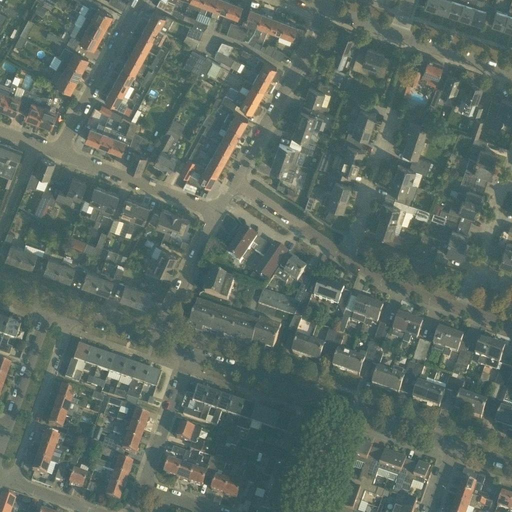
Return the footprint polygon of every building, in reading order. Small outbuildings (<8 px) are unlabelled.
[(127,4),(120,0),(109,0),(108,3),(123,11),(127,4)] [(161,0),(159,0),(157,5),(165,10),(171,13),(173,9),(176,3),(168,0),(167,3),(161,0)] [(190,0),(189,4),(201,9),(203,0),(190,0)] [(203,0),(201,9),(199,13),(204,15),(207,7),(214,9),(217,0),(203,0)] [(228,0),(217,0),(214,9),(211,17),(209,23),(207,27),(214,30),(217,22),(215,21),(219,11),(226,14),(231,1),(228,0)] [(439,0),(426,0),(424,7),(436,11),(439,0)] [(439,0),(436,11),(447,14),(451,0),(439,0)] [(451,0),(447,14),(459,18),(464,0),(451,0)] [(464,0),(459,18),(470,22),(476,0),(464,0)] [(480,0),(476,0),(470,22),(482,25),(486,11),(482,10),(485,1),(480,0)] [(243,5),(231,1),(226,14),(238,18),(243,5)] [(85,15),(86,16),(106,27),(112,16),(98,8),(97,9),(92,6),(89,12),(87,11),(85,15)] [(239,26),(235,38),(243,41),(250,22),(258,25),(262,13),(250,8),(245,20),(244,20),(241,26),(239,26)] [(508,14),(503,29),(511,31),(511,8),(509,8),(508,14)] [(183,19),(185,15),(184,14),(173,9),(171,13),(183,19)] [(503,29),(508,14),(496,10),(491,25),(503,29)] [(154,11),(148,22),(159,28),(162,24),(168,27),(173,19),(167,15),(166,17),(154,11),(153,11),(154,11)] [(262,27),(269,30),(274,17),(262,13),(258,25),(258,26),(249,43),(253,46),(259,36),(262,27)] [(197,19),(185,15),(183,19),(195,23),(197,19)] [(86,16),(80,27),(100,38),(106,27),(86,16)] [(269,30),(281,34),(286,22),(274,17),(269,30)] [(20,35),(26,38),(35,22),(29,19),(20,35)] [(197,19),(195,23),(194,26),(203,30),(204,31),(207,27),(209,23),(197,19)] [(159,28),(148,22),(142,33),(153,40),(161,43),(167,33),(159,28)] [(226,34),(235,38),(239,26),(231,22),(226,34)] [(297,26),(286,22),(281,34),(293,39),(295,33),(297,27),(297,26)] [(63,39),(77,46),(80,41),(94,49),(100,38),(80,27),(75,24),(70,34),(66,33),(63,39)] [(203,30),(194,26),(191,25),(187,35),(200,40),(204,31),(203,30)] [(297,27),(295,33),(301,35),(303,29),(297,27)] [(142,33),(135,44),(147,51),(153,40),(142,33)] [(345,60),(347,54),(352,56),(357,44),(353,42),(355,38),(342,33),(339,41),(337,40),(334,48),(339,50),(334,64),(342,68),(343,65),(345,60)] [(21,49),(27,39),(26,38),(20,35),(15,45),(21,49)] [(53,41),(53,42),(60,45),(63,39),(59,37),(56,36),(53,41)] [(63,39),(60,45),(64,48),(59,57),(82,70),(88,59),(74,51),(77,46),(63,39)] [(215,58),(230,66),(234,59),(228,55),(233,46),(222,42),(215,56),(215,58)] [(147,51),(135,44),(129,55),(141,62),(147,51)] [(265,52),(272,56),(275,48),(267,45),(265,52)] [(272,56),(280,61),(285,53),(276,48),(275,48),(272,56)] [(383,56),(384,54),(368,48),(366,54),(358,51),(353,69),(365,74),(368,66),(378,70),(376,74),(384,77),(391,58),(383,56)] [(160,49),(156,56),(160,58),(164,51),(160,49)] [(243,49),(242,52),(241,54),(249,58),(251,54),(243,49)] [(183,67),(191,71),(200,54),(193,50),(183,67)] [(191,71),(198,74),(206,57),(200,54),(191,71)] [(129,55),(123,66),(135,73),(137,70),(142,72),(146,64),(141,62),(129,55)] [(150,67),(154,69),(160,58),(156,56),(150,67)] [(82,70),(59,57),(62,59),(56,70),(62,73),(77,81),(82,70)] [(206,57),(198,74),(205,78),(213,63),(212,60),(206,57)] [(241,63),(234,59),(230,66),(237,70),(241,63)] [(259,73),(270,79),(277,69),(277,68),(265,62),(259,59),(253,69),(259,73)] [(428,59),(420,81),(434,86),(443,65),(428,59)] [(135,73),(123,66),(117,78),(129,84),(135,73)] [(414,68),(409,82),(416,85),(421,71),(414,68)] [(331,69),(328,76),(342,81),(344,75),(345,74),(331,69)] [(70,92),(77,81),(62,73),(56,84),(70,92)] [(259,73),(253,84),(264,90),(270,79),(259,73)] [(461,79),(448,74),(442,90),(449,93),(445,102),(451,105),(461,79)] [(344,75),(342,81),(341,85),(339,88),(346,91),(351,77),(344,75)] [(328,76),(327,80),(341,85),(342,81),(328,76)] [(117,78),(111,89),(123,95),(129,84),(117,78)] [(258,101),(264,90),(253,84),(245,79),(242,85),(250,89),(247,95),(258,101)] [(329,94),(332,86),(321,82),(318,90),(309,87),(305,100),(314,103),(312,109),(325,113),(327,107),(319,105),(324,92),(329,94)] [(475,106),(483,87),(468,82),(462,98),(470,101),(466,111),(479,117),(482,108),(475,106)] [(0,108),(2,109),(10,88),(0,83),(0,108)] [(10,88),(2,109),(15,114),(17,108),(22,110),(28,95),(30,91),(24,89),(12,83),(10,88)] [(117,106),(116,108),(129,115),(132,109),(126,106),(127,105),(120,101),(123,95),(111,89),(105,99),(105,100),(117,106)] [(441,91),(436,89),(430,104),(436,106),(441,91)] [(222,101),(234,108),(237,104),(241,106),(240,107),(252,113),(252,112),(254,113),(257,108),(255,107),(258,101),(247,95),(240,91),(239,91),(236,96),(235,96),(232,101),(225,96),(222,101)] [(26,118),(39,123),(45,107),(44,106),(48,97),(44,96),(41,97),(38,104),(32,102),(34,97),(28,95),(22,110),(28,112),(26,118)] [(232,113),(234,108),(222,101),(216,98),(212,106),(217,109),(219,107),(229,112),(224,121),(242,131),(248,120),(237,113),(236,115),(232,113)] [(492,100),(486,118),(484,122),(482,128),(488,130),(490,126),(500,129),(500,127),(503,126),(504,123),(503,121),(503,119),(511,121),(511,118),(511,102),(502,99),(499,105),(497,104),(498,102),(492,100)] [(360,109),(356,121),(374,128),(374,127),(372,127),(376,114),(371,112),(373,107),(359,102),(356,108),(360,109)] [(102,105),(99,111),(109,116),(110,114),(112,111),(102,105)] [(51,127),(57,111),(45,107),(39,123),(51,127)] [(301,111),(297,124),(311,129),(315,117),(323,119),(325,113),(312,109),(311,114),(301,111)] [(112,111),(110,114),(121,120),(123,117),(112,111)] [(202,124),(206,126),(211,128),(217,117),(208,113),(202,124)] [(173,119),(169,128),(158,148),(161,150),(154,164),(169,172),(177,158),(166,151),(173,138),(177,140),(184,125),(173,119)] [(478,139),(482,128),(484,122),(477,119),(470,136),(474,138),(478,139)] [(438,124),(426,120),(424,127),(410,122),(406,135),(409,136),(422,141),(423,141),(428,128),(435,131),(438,124)] [(138,125),(135,123),(131,121),(126,135),(116,131),(109,149),(121,153),(121,154),(127,137),(132,139),(134,133),(138,125)] [(227,130),(224,135),(235,142),(242,131),(224,121),(221,127),(227,130)] [(372,127),(374,128),(356,121),(352,134),(348,132),(346,138),(360,143),(362,137),(367,139),(372,127)] [(99,123),(96,130),(90,127),(85,125),(81,132),(87,135),(85,140),(85,141),(86,140),(97,145),(104,126),(99,123)] [(297,124),(293,136),(304,140),(302,145),(313,149),(314,144),(307,142),(311,129),(297,124)] [(109,149),(116,131),(116,130),(104,126),(97,145),(109,149)] [(211,128),(206,126),(202,133),(210,138),(211,137),(220,142),(218,146),(229,153),(235,142),(224,135),(211,128)] [(128,150),(134,152),(133,153),(127,169),(140,174),(147,157),(141,155),(148,140),(134,133),(132,139),(128,150)] [(416,158),(422,141),(409,136),(403,153),(416,158)] [(358,148),(360,143),(346,138),(344,144),(345,144),(341,156),(359,163),(363,151),(365,151),(358,148)] [(479,153),(476,161),(492,167),(493,165),(497,155),(484,150),(487,142),(478,139),(474,138),(470,150),(479,153)] [(1,174),(12,178),(16,166),(17,166),(23,151),(0,142),(0,167),(3,169),(1,174)] [(198,142),(195,148),(200,151),(203,145),(198,142)] [(211,157),(223,164),(229,153),(218,146),(212,143),(205,154),(211,157)] [(300,151),(279,144),(275,156),(296,163),(300,151)] [(302,145),(300,151),(311,155),(313,149),(302,145)] [(196,158),(200,151),(195,148),(191,155),(196,158)] [(292,182),(294,177),(296,175),(297,172),(295,170),(298,164),(296,163),(275,156),(271,169),(282,173),(280,178),(292,182)] [(350,173),(356,176),(360,165),(359,164),(359,163),(341,156),(336,169),(333,168),(331,173),(334,174),(350,180),(348,179),(350,173)] [(205,168),(217,175),(223,164),(211,157),(205,168)] [(55,163),(41,158),(36,172),(32,171),(26,186),(34,189),(40,176),(49,179),(55,163)] [(180,175),(188,179),(193,169),(202,174),(199,180),(211,186),(217,175),(205,168),(194,162),(188,158),(184,166),(180,175)] [(414,164),(431,170),(433,164),(417,158),(414,164)] [(469,159),(462,179),(474,183),(477,174),(490,179),(495,165),(493,165),(492,167),(476,161),(469,159)] [(399,165),(394,178),(409,183),(408,184),(411,185),(416,172),(429,176),(431,170),(414,164),(412,170),(399,165)] [(346,185),(348,179),(334,174),(332,180),(335,181),(331,194),(347,199),(351,186),(346,185)] [(416,186),(411,185),(408,184),(409,183),(394,178),(391,177),(387,190),(400,195),(398,201),(410,205),(416,186)] [(55,198),(56,198),(56,199),(70,204),(73,196),(80,199),(86,183),(73,178),(69,186),(62,184),(55,182),(52,191),(47,202),(53,204),(55,198)] [(478,207),(478,208),(480,209),(484,196),(472,191),(474,183),(462,179),(455,199),(456,199),(478,207)] [(94,224),(107,191),(95,186),(89,202),(95,204),(90,218),(95,220),(94,224)] [(47,202),(52,191),(45,188),(34,215),(40,219),(41,216),(47,202)] [(118,195),(107,191),(94,224),(94,225),(98,227),(103,214),(109,217),(112,210),(112,211),(118,195)] [(342,211),(347,199),(331,194),(325,191),(320,204),(342,211)] [(311,210),(314,201),(315,198),(309,196),(305,208),(311,210)] [(120,214),(118,219),(124,221),(120,234),(125,235),(127,231),(138,203),(126,198),(120,214)] [(453,207),(451,206),(449,212),(441,210),(439,215),(459,223),(462,214),(474,218),(478,208),(478,207),(456,199),(453,207)] [(378,216),(380,217),(402,225),(406,211),(427,219),(430,212),(410,205),(398,201),(396,207),(383,202),(380,209),(379,209),(377,210),(376,213),(377,214),(378,215),(378,216)] [(131,233),(136,220),(143,222),(149,207),(138,203),(127,231),(131,233)] [(156,226),(166,230),(172,213),(172,212),(172,213),(162,209),(160,216),(153,213),(147,225),(155,229),(156,226)] [(172,213),(166,230),(176,234),(183,236),(187,224),(181,221),(183,217),(177,215),(178,215),(172,213)] [(447,242),(449,243),(450,242),(464,247),(465,245),(469,235),(456,231),(459,223),(439,215),(434,213),(431,220),(444,224),(443,230),(451,233),(447,242)] [(402,225),(380,217),(375,233),(388,237),(386,242),(406,249),(409,240),(398,236),(402,225)] [(275,244),(273,248),(257,237),(257,238),(242,228),(237,236),(239,238),(227,255),(240,263),(242,259),(246,262),(251,254),(248,252),(250,248),(265,259),(256,273),(268,281),(288,253),(275,244)] [(8,232),(1,247),(8,250),(8,251),(8,252),(6,258),(19,263),(24,249),(11,245),(15,235),(8,232)] [(86,243),(84,252),(123,262),(125,254),(102,248),(106,233),(100,232),(96,246),(86,243)] [(66,243),(81,250),(85,242),(70,235),(66,243)] [(151,256),(152,256),(174,266),(178,256),(171,253),(173,247),(161,242),(159,247),(156,246),(151,256)] [(434,259),(446,263),(447,263),(449,255),(462,259),(467,246),(465,245),(464,247),(450,242),(449,243),(447,250),(438,247),(434,259)] [(511,268),(511,249),(511,247),(511,244),(507,243),(505,247),(499,264),(511,268)] [(43,256),(24,249),(19,263),(32,268),(34,261),(35,261),(35,259),(41,261),(43,256)] [(307,269),(295,261),(296,259),(289,254),(274,276),(285,284),(290,278),(297,283),(307,269)] [(44,272),(57,276),(62,263),(43,256),(41,261),(46,263),(46,265),(44,272)] [(174,266),(152,256),(144,274),(159,279),(161,273),(169,276),(171,271),(174,266)] [(79,274),(81,269),(82,266),(71,262),(63,259),(62,263),(57,276),(70,281),(73,274),(74,272),(79,274)] [(112,281),(100,276),(95,289),(108,294),(111,288),(112,286),(117,288),(119,283),(125,266),(119,264),(112,281)] [(100,276),(81,269),(79,274),(85,276),(84,278),(85,278),(82,285),(95,289),(100,276)] [(209,280),(205,278),(203,285),(207,286),(205,293),(227,301),(235,280),(212,272),(209,280)] [(294,301),(300,303),(311,281),(305,278),(301,287),(294,301)] [(338,306),(339,302),(347,304),(346,308),(346,309),(351,294),(343,291),(344,289),(343,289),(321,280),(320,280),(314,298),(338,306)] [(120,298),(133,303),(138,290),(119,283),(117,288),(123,290),(122,292),(123,292),(120,298)] [(151,294),(138,290),(133,303),(146,307),(149,301),(150,299),(155,301),(157,293),(152,291),(151,294)] [(259,304),(294,316),(300,303),(294,301),(263,291),(259,304)] [(297,314),(303,316),(305,316),(311,296),(306,294),(297,314)] [(351,320),(363,324),(371,302),(359,298),(353,315),(351,320)] [(203,330),(210,332),(218,309),(197,302),(189,325),(197,327),(195,331),(202,334),(203,330)] [(371,302),(363,324),(370,327),(372,322),(377,324),(383,306),(371,302)] [(224,337),(231,339),(238,316),(218,309),(210,332),(217,334),(216,338),(222,341),(224,337)] [(343,334),(346,326),(349,319),(351,320),(353,315),(345,312),(338,332),(343,334)] [(392,336),(403,341),(411,318),(399,314),(393,332),(392,336)] [(252,346),(253,343),(259,323),(238,316),(231,339),(238,341),(236,345),(243,348),(244,344),(252,346)] [(296,333),(301,319),(295,316),(289,330),(296,333)] [(411,318),(403,341),(403,342),(409,344),(411,338),(417,340),(423,323),(411,318)] [(260,320),(259,323),(253,343),(259,346),(258,349),(264,352),(266,348),(273,350),(281,327),(260,320)] [(0,344),(0,353),(9,356),(12,348),(7,346),(9,339),(15,341),(19,327),(8,323),(3,337),(0,344)] [(439,328),(433,346),(431,351),(443,356),(451,332),(439,328)] [(321,356),(328,358),(337,332),(330,330),(324,346),(311,341),(305,357),(319,363),(321,356)] [(337,332),(328,358),(335,361),(333,368),(333,367),(346,372),(352,356),(339,351),(344,337),(337,335),(338,332),(337,332)] [(451,332),(443,356),(449,358),(451,351),(466,356),(469,346),(461,344),(463,337),(451,332)] [(378,347),(380,340),(381,338),(376,336),(373,344),(378,347)] [(305,357),(311,341),(298,337),(292,353),(293,354),(305,357)] [(493,343),(481,339),(475,356),(480,358),(478,364),(485,367),(493,343)] [(380,340),(378,347),(377,348),(383,350),(386,342),(380,340)] [(365,362),(371,364),(377,348),(378,347),(373,344),(370,343),(367,354),(361,352),(359,358),(352,356),(346,372),(359,376),(359,377),(365,362)] [(497,371),(505,347),(493,343),(485,367),(497,371)] [(72,378),(78,362),(85,364),(89,352),(78,348),(73,360),(71,359),(65,376),(72,378)] [(377,348),(371,364),(379,367),(383,355),(382,354),(383,350),(377,348)] [(91,367),(97,369),(101,356),(89,352),(85,364),(83,371),(89,373),(91,367)] [(413,361),(418,363),(421,354),(415,352),(413,361)] [(421,354),(418,363),(423,364),(426,356),(421,354)] [(97,369),(108,373),(113,360),(101,356),(97,369)] [(120,377),(125,364),(113,360),(108,373),(120,377)] [(405,376),(412,378),(418,363),(413,361),(411,364),(409,364),(406,372),(393,367),(391,373),(385,390),(398,394),(399,395),(404,378),(405,376)] [(0,376),(5,378),(10,366),(0,362),(0,376)] [(425,365),(423,364),(418,363),(412,378),(419,381),(413,400),(413,399),(426,404),(432,387),(425,385),(427,379),(421,377),(425,365)] [(120,377),(132,381),(136,368),(125,364),(120,377)] [(463,364),(462,368),(460,372),(465,374),(468,366),(463,364)] [(458,376),(460,372),(462,368),(456,366),(453,375),(458,376)] [(138,401),(140,395),(134,393),(137,383),(143,386),(148,373),(136,368),(132,381),(127,395),(126,397),(138,401)] [(385,390),(391,373),(378,369),(372,385),(373,386),(373,385),(385,390)] [(160,377),(148,373),(143,386),(155,390),(160,377)] [(500,387),(503,379),(498,377),(495,385),(500,387)] [(99,380),(93,378),(91,385),(97,387),(99,380)] [(452,392),(457,381),(452,379),(449,378),(445,390),(452,392)] [(503,379),(500,387),(506,389),(509,380),(503,379)] [(465,383),(460,382),(457,381),(452,392),(460,395),(454,410),(455,410),(468,414),(473,398),(461,393),(462,391),(465,383)] [(500,387),(495,385),(492,384),(487,400),(494,403),(500,387)] [(85,405),(72,400),(75,392),(61,387),(57,400),(70,405),(76,406),(76,407),(83,409),(85,405)] [(432,387),(426,404),(439,408),(439,409),(445,392),(432,387)] [(508,390),(506,389),(500,387),(494,403),(502,405),(508,390)] [(185,409),(183,415),(200,421),(209,393),(198,389),(193,403),(196,404),(194,412),(185,409)] [(125,401),(126,397),(127,395),(115,391),(113,397),(125,401)] [(93,393),(91,399),(101,402),(103,396),(93,393)] [(210,409),(216,411),(221,397),(209,393),(200,421),(206,423),(210,409)] [(221,413),(228,415),(233,401),(221,397),(216,411),(212,425),(217,427),(221,413)] [(132,406),(109,398),(107,404),(128,412),(126,417),(118,414),(116,420),(131,425),(144,429),(146,424),(147,424),(148,424),(149,421),(149,420),(148,419),(148,417),(135,413),(134,413),(130,412),(132,406)] [(473,398),(468,414),(481,418),(480,419),(481,419),(487,402),(473,398)] [(57,400),(52,412),(66,417),(79,422),(81,417),(67,412),(70,405),(57,400)] [(228,415),(240,419),(245,405),(233,401),(228,415)] [(237,428),(249,432),(252,423),(257,409),(245,405),(240,419),(237,428)] [(509,428),(511,418),(511,411),(501,407),(495,424),(496,424),(509,428)] [(252,423),(263,427),(268,413),(257,409),(252,423)] [(61,429),(66,417),(52,412),(48,425),(61,429)] [(263,427),(275,431),(280,417),(268,413),(263,427)] [(275,431),(287,435),(292,421),(280,417),(275,431)] [(304,425),(292,421),(287,435),(282,449),(297,454),(300,447),(288,443),(291,437),(299,439),(304,425)] [(139,442),(144,429),(131,425),(126,438),(139,442)] [(195,427),(194,430),(181,425),(177,438),(190,443),(192,443),(190,449),(201,453),(204,443),(198,440),(202,430),(195,427)] [(65,436),(76,440),(78,435),(74,433),(76,429),(69,427),(65,436)] [(45,434),(45,435),(44,435),(42,435),(41,438),(42,440),(43,440),(40,447),(54,451),(72,458),(74,454),(74,453),(56,447),(59,438),(45,434)] [(126,438),(120,435),(117,443),(105,439),(103,444),(101,448),(114,453),(116,448),(122,450),(135,455),(139,442),(126,438)] [(256,446),(245,442),(242,449),(254,453),(256,446)] [(364,465),(358,482),(366,485),(377,453),(371,451),(372,446),(372,447),(361,443),(361,442),(359,448),(356,447),(352,456),(356,457),(354,462),(364,465)] [(269,457),(271,450),(260,446),(257,453),(269,457)] [(40,447),(36,458),(50,463),(59,467),(65,468),(66,464),(59,461),(59,460),(52,457),(54,451),(40,447)] [(171,453),(184,458),(186,452),(174,447),(171,453)] [(114,453),(101,448),(99,455),(112,459),(114,453)] [(377,453),(366,485),(373,487),(379,471),(389,474),(392,464),(395,455),(385,450),(383,455),(377,453)] [(192,454),(186,452),(184,458),(182,465),(177,478),(189,483),(196,463),(189,461),(192,454)] [(74,454),(72,458),(70,464),(76,466),(79,456),(74,454)] [(395,455),(392,464),(389,474),(398,477),(392,494),(398,496),(400,497),(402,491),(411,465),(405,463),(407,458),(406,458),(406,459),(395,455)] [(199,456),(196,463),(189,483),(202,487),(209,468),(201,465),(203,457),(199,456)] [(208,466),(214,468),(217,459),(211,457),(208,466)] [(45,476),(50,463),(36,458),(32,471),(45,476)] [(97,460),(95,466),(102,468),(114,472),(127,477),(132,464),(114,458),(111,466),(97,460)] [(214,468),(223,471),(226,464),(222,462),(222,460),(217,459),(214,468)] [(164,474),(177,478),(182,465),(169,460),(164,474)] [(240,485),(242,481),(243,478),(236,476),(239,468),(238,468),(240,463),(236,461),(231,473),(224,495),(236,499),(241,486),(240,485)] [(272,479),(287,484),(292,469),(269,461),(264,476),(272,478),(272,479)] [(419,463),(417,467),(411,465),(402,491),(409,493),(413,483),(423,486),(425,482),(428,483),(431,474),(428,473),(430,467),(430,466),(419,463)] [(81,466),(78,474),(73,472),(69,484),(81,489),(86,476),(88,469),(81,466)] [(65,468),(59,467),(55,479),(61,482),(66,469),(65,468)] [(242,481),(247,482),(251,471),(246,469),(243,478),(242,481)] [(211,491),(224,495),(231,473),(225,471),(224,474),(223,473),(221,478),(216,477),(211,491)] [(251,471),(247,482),(254,485),(258,474),(251,471)] [(114,472),(110,485),(123,490),(127,477),(114,472)] [(473,475),(471,483),(482,487),(485,479),(473,475)] [(272,479),(267,493),(282,499),(287,484),(272,479)] [(351,487),(346,485),(346,486),(342,496),(362,503),(365,493),(382,499),(385,491),(373,487),(366,485),(358,482),(353,480),(351,487)] [(478,498),(486,501),(488,502),(490,496),(480,493),(482,487),(471,483),(463,480),(459,492),(472,496),(478,498)] [(94,493),(98,484),(92,482),(89,492),(94,493)] [(118,502),(123,490),(110,485),(106,497),(118,502)] [(245,502),(252,505),(257,490),(251,487),(245,502)] [(486,501),(478,498),(472,496),(459,492),(455,503),(468,508),(474,510),(476,503),(484,506),(486,501)] [(267,493),(262,508),(271,511),(276,511),(282,499),(267,493)] [(509,511),(511,500),(511,497),(502,494),(497,507),(509,511)] [(358,511),(362,503),(342,496),(339,507),(338,506),(338,507),(343,509),(341,511),(358,511)] [(400,497),(398,496),(394,507),(409,511),(413,511),(417,503),(400,497)] [(0,511),(2,511),(10,511),(14,501),(1,497),(0,498),(0,511)] [(468,508),(455,503),(452,511),(466,511),(468,508)]
